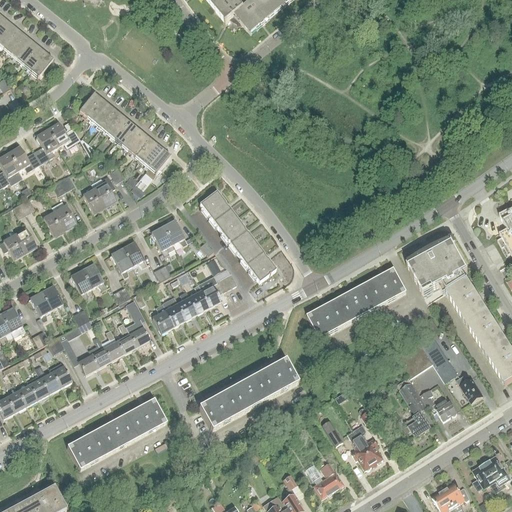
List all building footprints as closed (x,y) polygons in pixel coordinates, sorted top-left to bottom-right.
[(204,0),(225,25),(233,18),(244,8),(237,0),(204,0)] [(253,0),(245,7),(244,8),(233,18),(250,38),(275,16),(261,0),(253,0)] [(261,0),(275,16),(294,0),(261,0)] [(0,43),(12,29),(5,24),(0,29),(0,43)] [(0,43),(0,51),(3,53),(19,35),(12,29),(0,43)] [(25,41),(19,35),(3,53),(9,59),(25,41)] [(9,59),(16,65),(32,46),(25,41),(9,59)] [(39,52),(32,46),(16,65),(23,70),(39,52)] [(23,70),(30,76),(46,57),(39,52),(23,70)] [(53,63),(46,57),(30,76),(37,82),(53,63)] [(10,91),(4,80),(0,82),(0,90),(3,95),(10,91)] [(86,122),(102,103),(94,96),(78,116),(86,122)] [(86,122),(93,128),(109,108),(102,103),(86,122)] [(115,114),(109,108),(93,128),(99,133),(115,114)] [(99,133),(107,139),(123,120),(115,114),(99,133)] [(129,125),(123,120),(107,139),(113,145),(129,125)] [(113,145),(120,150),(136,131),(129,125),(113,145)] [(47,133),(57,151),(63,147),(66,151),(79,143),(72,131),(63,136),(58,127),(47,133)] [(143,137),(136,131),(120,150),(127,156),(143,137)] [(51,154),(57,151),(47,133),(35,140),(41,150),(33,155),(40,167),(54,159),(51,154)] [(127,156),(134,161),(150,142),(143,137),(127,156)] [(80,144),(90,161),(99,156),(82,142),(80,144)] [(157,148),(150,142),(134,161),(141,167),(157,148)] [(141,167),(147,173),(164,153),(157,148),(141,167)] [(26,175),(40,167),(33,155),(24,160),(18,151),(7,157),(18,174),(24,171),(26,175)] [(171,159),(164,153),(147,173),(155,178),(171,159)] [(12,178),(18,174),(7,157),(0,161),(0,170),(2,174),(0,174),(0,188),(1,191),(15,183),(12,178)] [(115,186),(123,181),(117,172),(109,176),(115,186)] [(60,183),(66,194),(74,189),(68,179),(60,183)] [(103,186),(93,192),(104,210),(115,203),(110,194),(114,191),(107,179),(101,183),(103,186)] [(57,199),(66,194),(60,183),(51,188),(57,199)] [(92,216),(104,210),(93,192),(91,188),(86,191),(89,195),(82,198),(92,216)] [(199,208),(212,225),(219,234),(236,222),(216,195),(199,208)] [(20,207),(26,217),(34,212),(28,202),(20,207)] [(17,222),(26,217),(20,207),(11,212),(17,222)] [(510,257),(511,260),(511,207),(506,211),(507,213),(499,218),(507,232),(499,237),(501,241),(497,243),(506,260),(510,257)] [(54,215),(64,233),(75,226),(65,208),(54,215)] [(52,239),(64,233),(54,215),(42,222),(52,239)] [(256,248),(236,222),(219,234),(239,261),(256,248)] [(163,231),(172,248),(177,245),(182,250),(187,247),(174,225),(163,231)] [(174,252),(172,248),(163,231),(159,233),(157,231),(152,234),(152,236),(151,237),(163,260),(168,257),(167,256),(174,252)] [(14,238),(24,256),(35,250),(25,232),(14,238)] [(13,263),(24,256),(14,238),(0,246),(0,250),(3,256),(7,254),(13,263)] [(447,295),(469,282),(464,275),(468,272),(452,243),(407,268),(423,298),(444,286),(447,295)] [(213,255),(205,245),(200,250),(207,259),(213,255)] [(134,247),(122,253),(131,270),(137,267),(141,272),(146,269),(134,247)] [(275,274),(262,256),(256,248),(239,261),(259,286),(275,274)] [(125,273),(131,270),(122,253),(119,255),(117,253),(112,256),(112,258),(111,259),(123,282),(127,279),(125,273)] [(158,272),(164,282),(170,279),(164,268),(158,272)] [(81,275),(90,292),(96,289),(100,294),(105,291),(93,269),(81,275)] [(407,295),(394,271),(366,287),(379,311),(407,295)] [(159,285),(164,282),(158,272),(153,275),(159,285)] [(84,295),(90,292),(81,275),(70,281),(82,304),(87,301),(84,295)] [(231,277),(226,280),(232,291),(237,288),(231,277)] [(208,312),(220,305),(217,299),(222,296),(216,285),(213,280),(205,284),(198,288),(201,295),(199,296),(208,312)] [(227,294),(232,291),(226,280),(221,283),(227,294)] [(466,327),(488,313),(469,282),(447,295),(446,296),(466,327)] [(222,296),(227,294),(221,283),(216,285),(222,296)] [(366,287),(337,303),(351,327),(379,311),(366,287)] [(196,318),(208,312),(199,296),(201,295),(198,288),(193,290),(197,297),(189,301),(187,302),(196,318)] [(124,290),(117,294),(123,305),(130,301),(124,290)] [(40,298),(49,314),(56,311),(60,316),(64,314),(52,291),(40,298)] [(118,308),(123,305),(117,294),(112,297),(118,308)] [(186,295),(182,297),(179,298),(182,305),(177,307),(176,308),(185,325),(196,318),(187,302),(189,301),(186,295)] [(145,307),(139,296),(133,300),(139,311),(145,307)] [(43,317),(49,314),(40,298),(29,304),(41,326),(46,323),(43,317)] [(173,331),(185,325),(176,308),(177,307),(174,301),(170,303),(173,310),(165,314),(164,315),(173,331)] [(134,303),(126,308),(135,325),(125,331),(129,338),(136,351),(149,344),(142,331),(144,330),(140,323),(143,321),(134,303)] [(351,327),(337,303),(307,320),(320,344),(351,327)] [(162,307),(158,309),(155,311),(159,317),(152,321),(161,338),(173,331),(164,315),(165,314),(162,307)] [(77,316),(83,327),(89,323),(83,312),(77,316)] [(9,336),(10,335),(13,341),(19,338),(24,335),(12,313),(0,319),(9,336)] [(466,327),(486,358),(508,344),(488,313),(466,327)] [(77,330),(83,327),(77,316),(71,319),(77,330)] [(3,339),(9,336),(0,319),(0,346),(1,348),(5,345),(3,339)] [(438,332),(431,322),(424,326),(431,337),(438,332)] [(126,334),(122,326),(117,329),(121,336),(126,334)] [(113,341),(109,333),(104,335),(109,343),(113,341)] [(36,338),(42,349),(48,346),(42,335),(36,338)] [(458,377),(432,337),(419,346),(432,366),(445,386),(458,377)] [(36,352),(42,349),(36,338),(30,341),(36,352)] [(123,358),(136,351),(129,338),(116,345),(123,358)] [(101,347),(96,340),(92,342),(96,350),(101,347)] [(63,352),(59,344),(58,341),(52,344),(59,355),(63,352)] [(59,344),(63,352),(64,352),(67,358),(72,355),(65,341),(59,344)] [(53,358),(59,355),(52,344),(47,347),(53,358)] [(511,351),(508,344),(486,358),(505,389),(511,383),(511,351)] [(110,365),(123,358),(116,345),(103,352),(110,365)] [(432,366),(419,346),(396,361),(410,381),(432,366)] [(98,355),(96,350),(88,354),(90,359),(97,372),(110,365),(103,352),(98,355)] [(84,379),(97,372),(90,359),(77,366),(84,379)] [(298,387),(285,363),(257,379),(270,402),(298,387)] [(48,399),(60,393),(51,376),(45,379),(40,369),(34,373),(38,380),(39,383),(48,399)] [(60,393),(72,386),(62,370),(51,376),(60,393)] [(462,379),(462,380),(456,383),(471,407),(483,399),(472,382),(471,382),(467,376),(462,379)] [(257,379),(228,395),(241,418),(270,402),(257,379)] [(48,399),(39,383),(38,380),(26,386),(28,389),(37,405),(48,399)] [(422,439),(422,437),(430,432),(424,422),(426,420),(423,415),(428,411),(412,386),(411,386),(408,381),(397,388),(416,419),(406,425),(416,441),(417,440),(419,441),(422,439)] [(25,412),(37,405),(28,389),(16,395),(25,412)] [(438,404),(431,392),(421,398),(428,410),(429,410),(437,405),(438,404)] [(14,418),(25,412),(16,395),(5,402),(14,418)] [(241,418),(228,395),(198,411),(211,435),(241,418)] [(0,420),(2,425),(14,418),(5,402),(0,404),(0,420)] [(429,410),(434,417),(437,415),(444,425),(453,419),(454,419),(456,418),(456,417),(457,416),(448,402),(439,408),(437,405),(429,410)] [(166,427),(153,403),(124,419),(136,443),(166,427)] [(378,434),(379,431),(378,430),(379,429),(370,414),(367,409),(360,414),(360,416),(360,417),(361,420),(370,435),(372,434),(373,435),(376,435),(378,434)] [(124,419),(95,435),(108,458),(136,443),(124,419)] [(344,446),(330,425),(322,430),(336,451),(344,446)] [(378,450),(374,443),(368,446),(363,438),(365,437),(366,434),(362,429),(353,434),(374,467),(378,465),(379,466),(382,465),(382,463),(383,462),(376,451),(378,450)] [(371,471),(371,469),(374,467),(353,434),(348,438),(358,452),(352,456),(356,463),(358,462),(365,473),(367,472),(369,472),(371,471)] [(108,458),(95,435),(65,451),(78,474),(108,458)] [(281,436),(273,441),(277,447),(285,442),(281,436)] [(251,468),(269,458),(264,449),(246,459),(251,468)] [(511,483),(507,477),(496,460),(495,461),(493,461),(491,462),(490,464),(485,467),(501,493),(507,490),(505,486),(511,483)] [(324,467),(321,462),(316,465),(319,470),(324,467)] [(315,496),(317,495),(322,502),(328,498),(328,499),(332,497),(332,496),(344,488),(329,466),(320,471),(326,481),(323,484),(320,480),(314,484),(316,487),(314,489),(315,491),(313,492),(315,496)] [(501,493),(485,467),(474,474),(475,476),(474,478),(476,480),(477,480),(479,483),(473,486),(478,493),(483,490),(484,492),(490,488),(496,497),(501,493)] [(283,504),(285,506),(285,507),(288,511),(302,511),(297,503),(298,502),(291,492),(296,488),(289,478),(282,482),(288,491),(287,492),(288,493),(286,495),(289,500),(283,504)] [(459,506),(464,503),(466,504),(469,502),(464,491),(460,494),(455,486),(454,487),(452,487),(449,489),(449,490),(444,494),(455,511),(461,511),(459,508),(460,507),(459,506)] [(65,511),(53,489),(11,511),(65,511)] [(455,511),(444,494),(439,497),(437,496),(434,498),(434,500),(432,501),(439,511),(455,511)] [(263,511),(264,511),(259,502),(252,506),(255,511),(263,511)]
